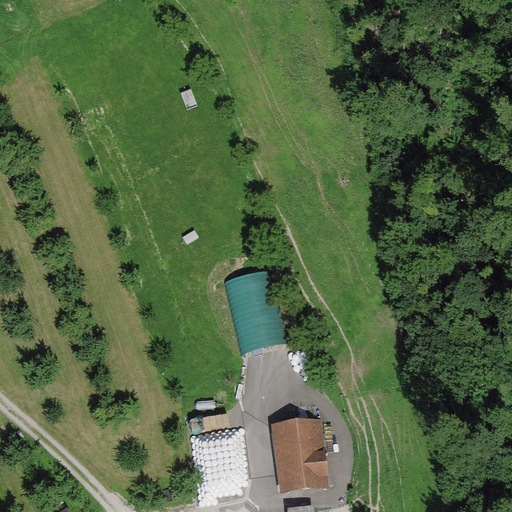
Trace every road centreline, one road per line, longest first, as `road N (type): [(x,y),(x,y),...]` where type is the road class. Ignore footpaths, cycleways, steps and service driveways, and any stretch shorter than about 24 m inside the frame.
road 1 (track): [(290,511),(342,497),(347,464),(347,436),(332,411),(304,404),(256,424),(263,506)]
road 2 (track): [(0,404),(116,511)]
